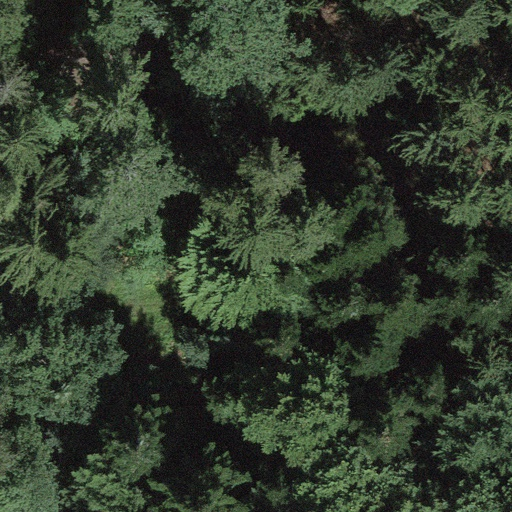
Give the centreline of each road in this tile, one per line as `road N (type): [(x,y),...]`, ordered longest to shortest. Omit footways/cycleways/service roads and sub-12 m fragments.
road 1 (track): [(511,220),(429,231),(243,297),(40,318)]
road 2 (track): [(0,153),(40,318),(48,511)]
